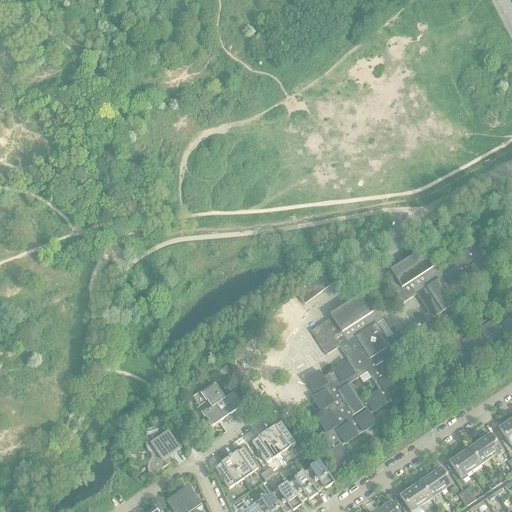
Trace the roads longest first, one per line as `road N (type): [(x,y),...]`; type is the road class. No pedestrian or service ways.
road 1 (unknown): [(24,511),(90,427),(104,387),(126,166),(105,80),(82,48),(20,0)]
road 2 (unknown): [(134,231),(239,228),(417,200),(511,150)]
road 3 (residential): [(332,511),(511,388)]
